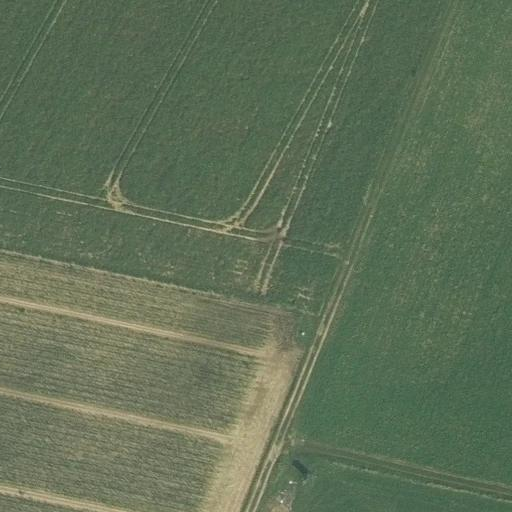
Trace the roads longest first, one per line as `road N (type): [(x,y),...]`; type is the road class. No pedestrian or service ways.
road 1 (track): [(455,0),(251,511)]
road 2 (track): [(280,439),(511,490)]
